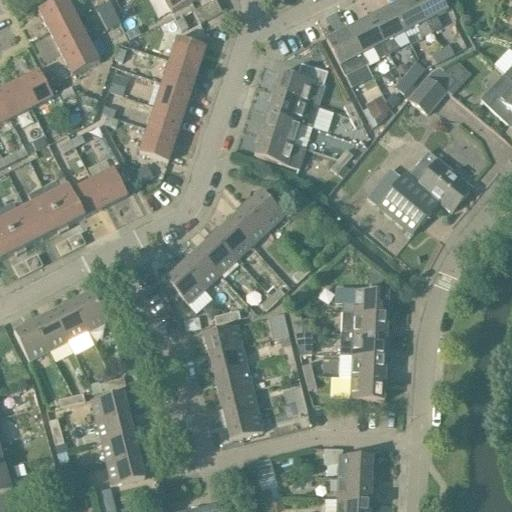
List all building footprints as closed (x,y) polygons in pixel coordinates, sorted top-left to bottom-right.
[(50,34),(77,20),(66,0),(61,0),(38,12),(50,34)] [(164,0),(172,14),(189,5),(199,0),(198,0),(164,0)] [(431,34),(425,23),(413,0),(408,0),(391,9),(404,34),(416,28),(422,39),(431,34)] [(413,0),(425,23),(431,34),(441,29),(436,18),(448,12),(441,0),(413,0)] [(222,15),(216,2),(193,13),(200,26),(222,15)] [(109,3),(96,10),(107,32),(120,25),(109,3)] [(370,20),(383,45),(388,56),(398,51),(393,40),(404,34),(391,9),(370,20)] [(61,55),(88,42),(77,20),(50,34),(61,55)] [(176,23),(181,35),(189,31),(183,20),(176,23)] [(383,45),(370,20),(349,31),(361,56),(373,50),(378,61),(388,56),(383,45)] [(141,37),(137,29),(126,35),(130,43),(141,37)] [(367,67),(361,56),(349,31),(326,42),(345,78),(367,67)] [(169,64),(198,73),(206,49),(177,40),(169,64)] [(61,55),(72,78),(99,64),(88,42),(61,55)] [(440,52),(445,62),(454,57),(449,47),(440,52)] [(440,52),(431,56),(436,66),(445,62),(440,52)] [(162,86),(191,96),(198,73),(169,64),(162,86)] [(275,96),(307,106),(310,94),(317,96),(321,94),(328,75),(301,66),(297,79),(281,74),(275,96)] [(447,94),(456,84),(439,71),(432,75),(428,79),(447,94)] [(39,73),(17,84),(31,111),(53,100),(39,73)] [(410,89),(416,81),(408,74),(401,82),(410,89)] [(123,97),(129,79),(116,75),(111,93),(123,97)] [(410,89),(401,82),(398,77),(392,84),(395,89),(404,97),(410,89)] [(511,84),(505,78),(481,103),(507,127),(511,121),(511,84)] [(447,94),(428,79),(428,80),(409,103),(428,118),(447,94)] [(31,111),(17,84),(0,92),(0,104),(9,122),(31,111)] [(154,109),(183,118),(191,96),(162,86),(154,109)] [(268,116),(311,131),(318,110),(307,106),(275,96),(268,116)] [(85,99),(83,107),(95,111),(98,103),(85,99)] [(390,113),(384,103),(367,111),(373,121),(386,115),(390,113)] [(0,126),(9,122),(0,104),(0,126)] [(349,120),(357,116),(351,105),(344,109),(349,120)] [(147,132),(176,141),(183,118),(154,109),(147,132)] [(261,137),(305,151),(311,131),(268,116),(261,137)] [(349,120),(355,131),(363,127),(357,116),(349,120)] [(147,132),(139,156),(168,165),(176,141),(147,132)] [(261,137),(254,158),(299,173),(306,152),(305,151),(261,137)] [(47,147),(43,138),(31,144),(36,152),(47,147)] [(345,167),(353,158),(346,152),(338,162),(345,167)] [(345,167),(338,162),(330,171),(336,177),(345,167)] [(376,209),(411,237),(413,237),(438,204),(452,215),(472,191),(438,162),(432,170),(422,162),(408,178),(404,175),(401,179),(391,171),(367,201),(376,209)] [(138,189),(148,184),(141,170),(131,175),(138,189)] [(92,182),(106,209),(127,198),(114,171),(92,182)] [(92,182),(71,193),(85,220),(106,209),(92,182)] [(41,242),(85,220),(71,193),(68,187),(60,192),(56,184),(28,198),(32,206),(25,210),(36,231),(41,242)] [(245,209),(268,234),(284,219),(261,194),(245,209)] [(0,262),(41,242),(36,231),(25,210),(17,214),(13,205),(0,212),(0,262)] [(229,224),(252,248),(268,234),(245,209),(229,224)] [(252,248),(229,224),(213,238),(236,263),(252,248)] [(68,241),(73,252),(86,246),(80,235),(68,241)] [(197,253),(220,278),(236,263),(213,238),(197,253)] [(68,241),(56,247),(61,259),(73,252),(68,241)] [(220,278),(197,253),(181,267),(204,292),(220,278)] [(25,263),(31,274),(43,268),(37,257),(25,263)] [(301,270),(307,276),(317,268),(311,261),(301,270)] [(25,263),(13,269),(19,280),(31,274),(25,263)] [(181,267),(165,283),(188,307),(204,292),(181,267)] [(301,270),(292,278),(298,285),(307,276),(301,270)] [(270,299),(275,306),(285,297),(279,290),(270,299)] [(307,297),(301,291),(292,299),(298,305),(307,297)] [(388,316),(388,304),(389,295),(393,295),(393,294),(371,293),(372,291),(369,291),(369,293),(355,293),(354,306),(342,306),(342,315),(388,316)] [(72,305),(87,335),(108,324),(92,294),(72,305)] [(270,299),(261,307),(267,314),(275,306),(270,299)] [(53,314),(68,344),(87,335),(72,305),(53,314)] [(226,316),(228,324),(241,321),(239,313),(226,316)] [(34,324),(49,354),(68,344),(53,314),(34,324)] [(388,316),(342,315),(341,336),(353,337),(387,338),(388,316)] [(226,316),(214,319),(216,327),(228,324),(226,316)] [(268,321),(273,343),(289,339),(284,317),(268,321)] [(303,335),(300,322),(292,324),(295,337),(303,335)] [(34,324),(14,334),(29,364),(49,354),(34,324)] [(204,337),(209,358),(242,350),(237,329),(204,337)] [(295,337),(298,348),(306,346),(303,335),(295,337)] [(387,338),(353,337),(353,348),(341,348),(340,357),(352,357),(352,358),(386,360),(387,338)] [(282,350),(283,353),(285,361),(285,362),(294,360),(291,348),(282,350)] [(242,350),(209,358),(214,379),(247,371),(242,350)] [(386,360),(352,358),(351,380),(385,381),(386,360)] [(294,360),(285,362),(288,374),(297,372),(294,360)] [(306,380),(314,378),(311,366),(303,368),(306,380)] [(219,400),(252,392),(247,371),(214,379),(219,400)] [(306,380),(309,392),(317,390),(314,378),(306,380)] [(114,391),(125,388),(123,380),(112,383),(114,391)] [(385,381),(351,380),(341,380),(340,401),(350,402),(384,404),(385,381)] [(114,391),(112,383),(99,386),(101,394),(114,391)] [(304,402),(301,390),(293,392),(296,404),(304,402)] [(225,421),(257,413),(252,392),(219,400),(225,421)] [(96,425),(129,417),(123,395),(91,403),(96,425)] [(74,407),(85,404),(83,396),(72,399),(74,407)] [(74,407),(72,399),(58,402),(60,410),(74,407)] [(304,402),(296,404),(299,416),(307,414),(304,402)] [(257,413),(225,421),(230,443),(263,435),(257,413)] [(101,446),(134,438),(129,417),(96,425),(101,446)] [(52,436),(61,433),(57,421),(49,424),(52,436)] [(52,436),(56,448),(64,446),(61,433),(52,436)] [(106,467),(139,459),(134,438),(101,446),(106,467)] [(0,452),(0,496),(11,493),(9,484),(17,482),(9,452),(0,454),(0,452)] [(338,480),(372,482),(372,459),(342,458),(343,453),(324,452),(323,467),(338,467),(338,480)] [(106,467),(112,489),(144,481),(139,459),(106,467)] [(275,480),(270,461),(257,465),(261,484),(275,480)] [(64,477),(72,475),(69,463),(60,465),(64,477)] [(64,477),(67,489),(75,487),(72,475),(64,477)] [(371,503),(372,482),(338,480),(337,502),(371,503)] [(274,502),(271,490),(263,492),(266,504),(274,502)] [(115,511),(112,491),(100,492),(102,511),(115,511)] [(276,511),(274,502),(266,504),(267,511),(276,511)] [(370,511),(371,503),(337,502),(336,511),(370,511)]
